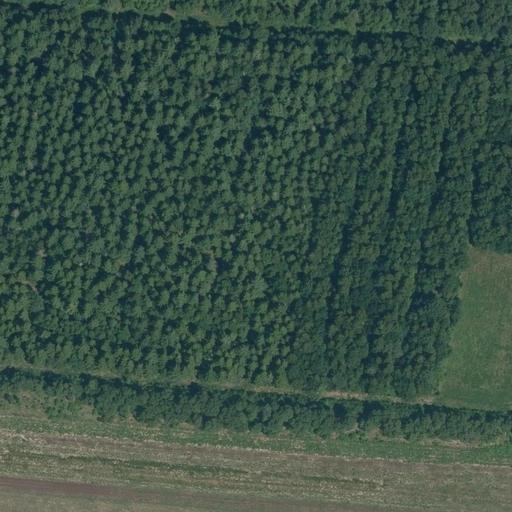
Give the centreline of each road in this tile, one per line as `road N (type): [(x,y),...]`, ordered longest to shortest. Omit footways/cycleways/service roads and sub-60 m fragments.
road 1 (track): [(511,44),(0,0)]
road 2 (track): [(511,411),(0,369)]
road 3 (track): [(0,473),(417,511)]
